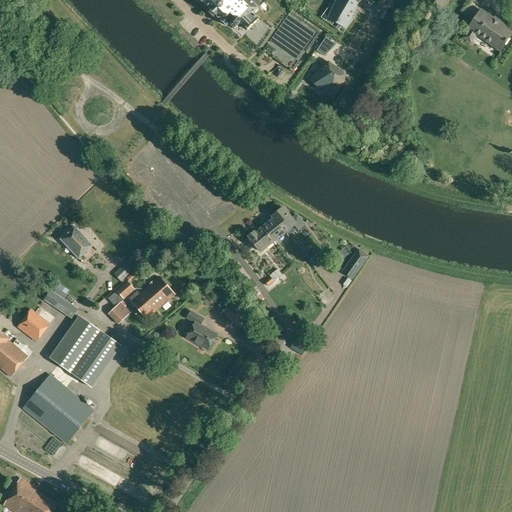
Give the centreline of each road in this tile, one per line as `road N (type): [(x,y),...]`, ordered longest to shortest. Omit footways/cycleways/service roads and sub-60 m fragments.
road 1 (unclassified): [(170,511),(263,366),(250,346)]
road 2 (unclassified): [(120,102),(64,65),(0,53)]
road 3 (tertiary): [(0,450),(117,511)]
